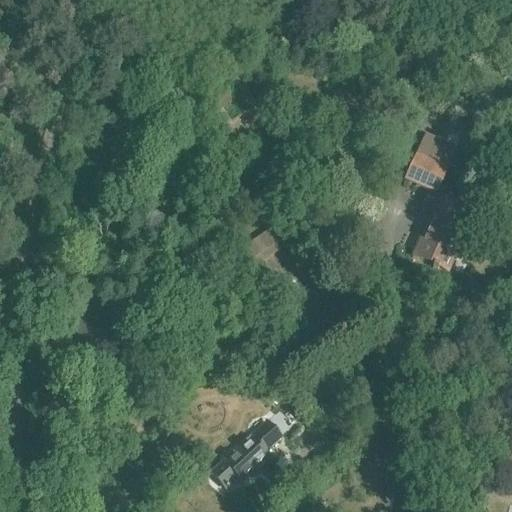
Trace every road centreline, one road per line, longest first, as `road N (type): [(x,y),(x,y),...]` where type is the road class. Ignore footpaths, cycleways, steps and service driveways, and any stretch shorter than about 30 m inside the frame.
road 1 (unknown): [(48,154),(198,72),(249,60),(511,123)]
road 2 (unknown): [(9,511),(15,336),(48,154)]
road 3 (unknown): [(48,154),(72,0)]
